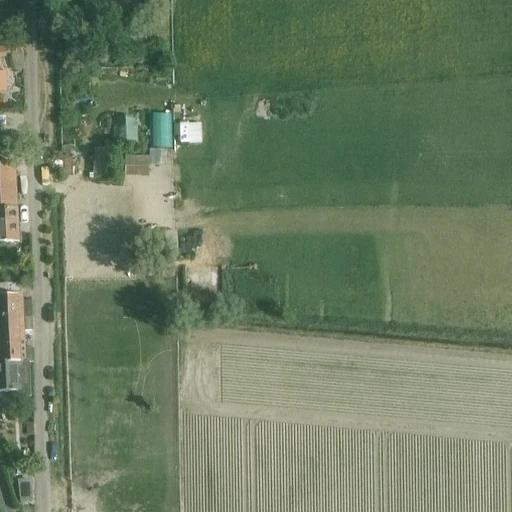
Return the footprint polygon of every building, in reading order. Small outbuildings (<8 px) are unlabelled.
[(145,27),(134,37),(145,49),(156,40),(145,27)] [(9,46),(0,46),(0,54),(10,54),(9,46)] [(24,47),(11,47),(12,55),(24,55),(24,53),(24,47)] [(24,55),(12,55),(12,64),(13,71),(24,70),(24,55)] [(148,158),(124,157),(123,176),(147,177),(148,158)] [(0,243),(19,243),(17,208),(14,165),(0,165),(0,243)] [(175,231),(163,232),(164,250),(176,250),(175,231)] [(0,295),(0,319),(22,318),(31,318),(30,302),(22,302),(21,295),(0,295)] [(0,319),(0,342),(24,341),(23,332),(31,332),(31,318),(22,318),(0,319)] [(0,342),(0,365),(25,364),(33,363),(32,349),(24,349),(24,341),(0,342)] [(29,364),(0,365),(0,393),(13,392),(13,399),(30,398),(29,364)] [(32,481),(17,481),(20,503),(32,503),(32,481)]
